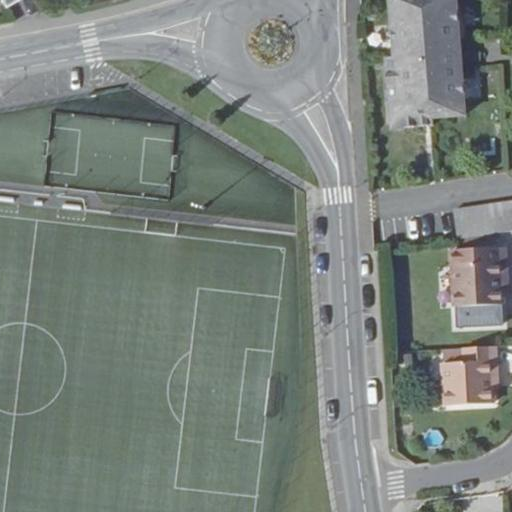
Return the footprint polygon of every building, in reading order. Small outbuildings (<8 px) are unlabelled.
[(2,0),(8,9),(24,0),(2,0)] [(458,0),(392,0),(396,57),(389,57),(391,88),(398,88),(399,119),(432,117),(464,115),(462,52),(455,53),(454,43),(460,42),(458,0)] [(465,42),(460,42),(454,43),(455,53),(462,52),(465,52),(465,42)] [(398,88),(391,88),(391,100),(399,100),(398,88)] [(432,117),(399,119),(400,128),(432,125),(432,117)] [(511,205),(456,212),(459,242),(511,235),(511,205)] [(473,266),(453,267),(455,310),(503,307),(502,283),(509,282),(507,250),(472,253),(473,266)] [(503,307),(455,310),(456,330),(504,327),(503,307)] [(498,350),(462,352),(462,365),(444,366),(446,408),(493,406),(492,381),(499,381),(498,350)]
